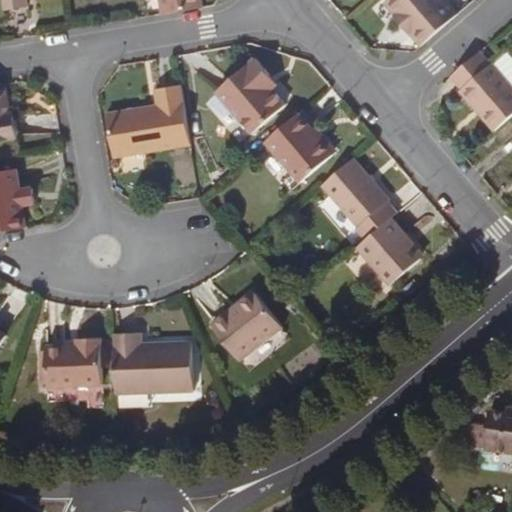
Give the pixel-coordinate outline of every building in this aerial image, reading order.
[(2,0),(4,11),(25,9),(23,0),(2,0)] [(155,0),(158,17),(199,11),(196,0),(155,0)] [(419,49),(456,18),(440,0),(389,0),(383,6),(394,18),(397,16),(412,34),(409,37),(419,49)] [(394,18),(409,37),(412,34),(397,16),(394,18)] [(479,55),(451,79),(462,92),(460,93),(495,133),(511,118),(511,88),(493,66),(491,68),(479,55)] [(264,83),(271,77),(257,61),(218,94),(253,136),(286,108),(272,91),(264,83)] [(278,86),(271,77),(264,83),(272,91),(278,86)] [(6,88),(0,89),(0,143),(18,141),(14,115),(7,116),(5,105),(9,104),(6,88)] [(192,146),(183,89),(159,92),(161,107),(162,112),(153,114),(151,108),(109,115),(116,159),(192,146)] [(299,116),(267,144),(301,184),(333,157),(312,132),(299,116)] [(316,129),(312,132),(333,157),(337,154),(316,129)] [(355,161),(325,187),(360,228),(358,229),(368,240),(392,220),(397,215),(388,203),(390,202),(355,161)] [(16,172),(0,174),(0,234),(26,231),(24,217),(36,215),(34,201),(21,202),(16,172)] [(392,220),(368,240),(358,248),(392,287),(422,261),(404,239),(406,238),(392,220)] [(211,328),(240,365),(241,364),(282,330),(254,294),(211,328)] [(112,336),(115,398),(193,394),(191,345),(149,347),(149,349),(139,350),(138,335),(112,336)] [(46,389),(101,387),(99,348),(44,351),(46,389)] [(511,449),(511,409),(508,409),(492,407),(486,445),(511,449)]
